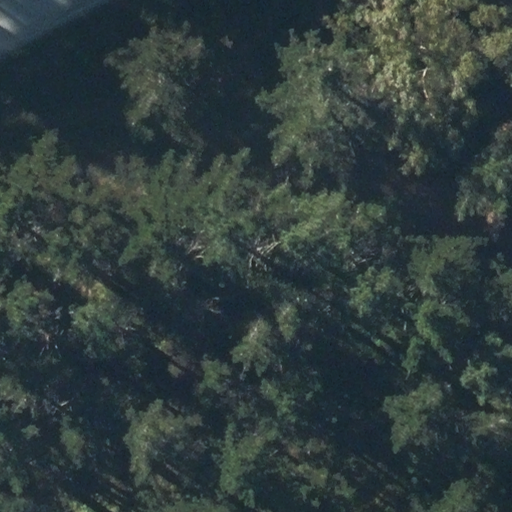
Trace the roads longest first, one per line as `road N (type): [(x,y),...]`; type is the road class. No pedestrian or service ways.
road 1 (unclassified): [(163,0),(0,85)]
road 2 (unclassified): [(511,49),(369,0)]
